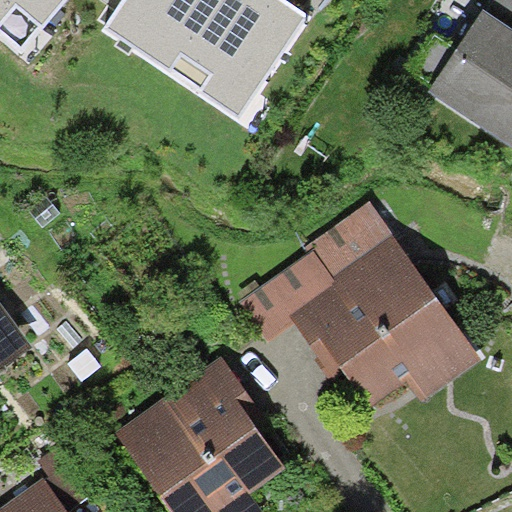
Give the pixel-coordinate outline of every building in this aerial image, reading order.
[(61,0),(0,0),(0,31),(21,48),(61,0)] [(306,16),(281,0),(125,0),(107,28),(239,116),(306,16)] [(511,1),(510,0),(494,0),(481,18),(511,40),(511,1)] [(511,40),(481,18),(424,98),(511,160),(511,40)] [(306,261),(233,314),(261,351),(287,332),(308,362),(320,353),(361,409),(397,383),(416,408),(476,363),(358,202),(296,247),(306,261)] [(0,376),(28,356),(0,316),(0,376)] [(219,366),(113,437),(162,511),(257,511),(245,493),(275,473),(237,416),(247,408),(219,366)] [(68,511),(47,481),(2,511),(68,511)]
